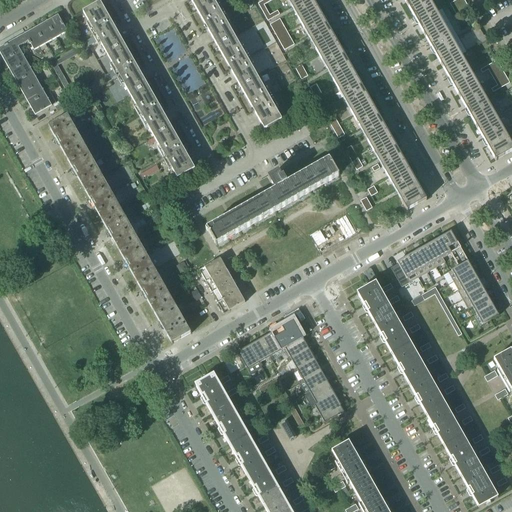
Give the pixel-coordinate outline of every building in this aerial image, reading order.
[(204,0),(193,6),(217,48),(234,38),(212,0),(204,0)] [(249,5),(245,0),(239,0),(244,8),(249,5)] [(265,0),(257,4),(267,22),(279,15),(277,12),(269,16),(263,6),(273,0),(265,0)] [(426,201),(348,65),(311,0),(286,0),(379,163),(381,167),(407,212),(407,211),(425,201),(425,202),(426,201)] [(511,146),(428,0),(403,0),(495,162),(496,162),(495,161),(511,151),(511,146)] [(457,0),(450,5),(457,18),(469,11),(463,0),(457,0)] [(83,14),(107,55),(123,46),(100,4),(83,14)] [(58,16),(47,23),(56,39),(67,33),(58,16)] [(279,20),(269,26),(284,51),(294,46),(279,20)] [(47,23),(36,29),(45,45),(56,39),(47,23)] [(478,39),(480,43),(486,40),(480,27),(468,33),(472,42),(478,39)] [(36,29),(25,35),(29,42),(36,56),(41,53),(39,49),(45,45),(36,29)] [(0,48),(0,54),(4,62),(21,52),(18,48),(29,42),(25,35),(0,48)] [(217,48),(240,90),(258,80),(234,38),(217,48)] [(107,55),(130,97),(147,87),(123,46),(107,55)] [(77,50),(62,58),(65,62),(79,54),(77,50),(76,50),(77,50)] [(4,62),(10,72),(27,63),(21,52),(4,62)] [(496,61),(480,71),(482,74),(488,70),(497,86),(491,90),(493,93),(509,84),(496,61)] [(51,65),(58,78),(62,75),(57,66),(55,62),(51,65)] [(16,83),(33,74),(27,63),(10,72),(16,83)] [(301,66),(295,69),(301,81),(307,77),(301,66)] [(16,83),(22,94),(39,85),(33,74),(16,83)] [(258,80),(240,90),(253,113),(254,113),(264,131),(267,129),(279,123),(278,123),(281,121),(258,80)] [(66,82),(62,84),(69,97),(68,97),(73,95),(66,82)] [(22,94),(29,105),(45,95),(39,85),(22,94)] [(316,85),(310,88),(321,109),(327,106),(316,85)] [(130,97),(154,138),(171,129),(147,87),(130,97)] [(50,93),(45,95),(29,105),(35,116),(56,104),(50,93)] [(69,106),(66,100),(54,107),(57,113),(69,106)] [(306,116),(309,121),(315,117),(312,112),(306,116)] [(331,112),(324,115),(338,139),(344,136),(331,112)] [(48,128),(66,159),(85,148),(68,116),(48,128)] [(171,129),(154,138),(178,180),(181,179),(194,171),(184,152),(171,129)] [(350,147),(344,151),(356,171),(362,168),(350,147)] [(66,159),(83,189),(103,178),(85,148),(66,159)] [(219,226),(208,232),(216,246),(217,246),(227,240),(239,233),(251,226),(263,220),(286,206),(310,193),(327,183),(338,177),(339,177),(331,163),(319,169),(302,179),(288,187),(283,178),(282,178),(279,173),(264,181),(273,196),(255,206),(243,212),(231,219),(219,226)] [(83,189),(101,220),(120,209),(103,178),(83,189)] [(129,185),(133,192),(140,188),(136,181),(129,185)] [(373,187),(367,191),(371,197),(377,194),(373,187)] [(366,198),(360,202),(366,212),(372,209),(366,198)] [(101,220),(118,250),(137,239),(120,209),(101,220)] [(296,221),(302,231),(323,219),(318,209),(296,221)] [(322,240),(328,251),(361,232),(355,221),(322,240)] [(156,228),(159,234),(166,230),(163,225),(156,228)] [(451,233),(441,238),(451,255),(450,255),(456,265),(458,268),(468,262),(460,249),(451,233)] [(441,238),(432,243),(442,260),(442,259),(444,259),(448,256),(450,255),(451,255),(441,238)] [(118,250),(134,280),(154,269),(146,255),(137,239),(118,250)] [(432,243),(424,248),(433,265),(436,269),(444,264),(445,264),(442,259),(442,260),(432,243)] [(424,248),(415,253),(424,270),(427,274),(436,269),(433,265),(424,248)] [(415,253),(406,258),(415,275),(418,279),(427,274),(424,270),(415,253)] [(406,258),(397,263),(406,280),(409,284),(418,279),(415,275),(406,258)] [(200,273),(205,283),(226,271),(220,260),(205,269),(204,268),(198,272),(199,273),(200,273)] [(451,272),(448,274),(453,283),(456,281),(473,272),(468,262),(458,268),(451,272)] [(174,268),(178,275),(188,270),(183,263),(174,268)] [(134,280),(152,311),(171,300),(154,270),(154,269),(134,280)] [(369,270),(365,272),(364,272),(364,273),(364,274),(369,283),(370,283),(371,283),(375,281),(376,280),(376,279),(371,270),(370,270),(370,269),(369,270)] [(205,283),(211,294),(232,282),(226,271),(205,283)] [(456,281),(453,283),(456,288),(458,291),(458,292),(478,280),(473,272),(456,281)] [(458,291),(457,292),(462,301),(466,299),(483,289),(478,280),(458,292),(458,291)] [(211,294),(218,305),(238,293),(232,282),(211,294)] [(356,294),(433,429),(478,509),(497,498),(376,283),(356,294)] [(381,290),(384,294),(392,289),(390,285),(381,290)] [(466,299),(462,301),(467,310),(467,311),(471,308),(488,298),(483,289),(466,299)] [(201,299),(200,297),(196,290),(186,296),(191,305),(201,299)] [(238,293),(218,305),(223,314),(223,316),(229,312),(244,303),(238,293)] [(388,302),(391,306),(399,301),(397,297),(388,302)] [(488,298),(471,308),(475,314),(476,316),(493,307),(488,298)] [(171,300),(152,311),(172,345),(190,334),(190,335),(191,335),(171,300)] [(476,316),(474,317),(474,318),(479,327),(481,326),(498,316),(493,307),(476,316)] [(402,318),(404,322),(413,318),(410,313),(402,318)] [(292,322),(271,334),(281,352),(285,349),(302,339),(292,322)] [(409,330),(411,335),(420,330),(418,326),(409,330)] [(271,334),(260,341),(269,358),(271,362),(273,361),(271,357),(272,356),(281,352),(271,334)] [(302,339),(285,349),(289,356),(290,358),(286,360),(287,362),(291,360),(308,350),(302,339)] [(260,341),(249,347),(261,368),(262,367),(260,363),(269,358),(260,341)] [(420,349),(422,353),(431,348),(428,344),(420,349)] [(237,353),(241,360),(240,361),(242,365),(243,364),(250,376),(261,369),(261,368),(249,347),(237,353)] [(308,350),(291,360),(296,370),(293,371),(294,373),(297,371),(315,361),(308,350)] [(511,393),(511,353),(510,351),(507,352),(496,358),(496,359),(493,360),(511,393)] [(426,361),(429,366),(438,361),(435,356),(426,361)] [(315,361),(297,371),(303,381),(299,383),(300,384),(300,385),(304,382),(321,373),(315,361)] [(306,388),(302,390),(305,396),(310,394),(327,384),(321,373),(304,382),(306,388)] [(437,379),(439,384),(448,379),(445,374),(437,379)] [(240,466),(266,511),(291,511),(214,375),(200,383),(195,386),(205,404),(240,466)] [(227,377),(219,382),(222,386),(230,381),(227,377)] [(277,379),(271,383),(273,388),(275,387),(280,384),(277,379)] [(271,383),(264,386),(267,391),(273,388),(271,383)] [(280,384),(275,387),(280,394),(284,391),(280,384)] [(327,384),(310,394),(316,405),(334,395),(327,384)] [(264,386),(258,390),(261,395),(267,391),(264,386)] [(444,392),(446,396),(455,391),(452,387),(444,392)] [(235,389),(226,394),(229,398),(237,393),(235,389)] [(284,391),(280,394),(284,401),(288,399),(284,391)] [(316,405),(314,406),(324,424),(343,413),(340,407),(334,395),(316,405)] [(288,399),(284,401),(288,408),(292,406),(288,399)] [(248,405),(240,410),(242,415),(251,410),(248,405)] [(454,410),(457,414),(465,409),(463,405),(454,410)] [(292,406),(288,408),(292,415),(296,413),(292,406)] [(296,413),(292,415),(296,422),(300,420),(296,413)] [(461,422),(464,427),(472,422),(470,417),(461,422)] [(255,418),(247,423),(249,427),(258,422),(255,418)] [(300,420),(296,422),(300,429),(304,427),(300,420)] [(281,425),(290,441),(291,439),(294,437),(295,438),(296,438),(287,422),(286,422),(286,423),(283,425),(281,425)] [(266,436),(257,441),(260,445),(268,440),(266,436)] [(472,441),(474,445),(483,440),(480,436),(472,441)] [(332,452),(338,464),(365,511),(387,511),(359,461),(348,443),(346,444),(334,450),(335,450),(332,452)] [(273,448),(264,453),(267,458),(276,453),(273,448)] [(479,453),(481,458),(490,453),(487,448),(479,453)] [(332,464),(321,470),(324,475),(335,469),(332,464)] [(489,471),(491,476),(500,471),(498,466),(489,471)] [(283,467),(275,472),(277,476),(286,471),(283,467)] [(291,479),(282,484),(284,488),(293,483),(291,479)] [(496,484),(498,487),(506,482),(505,479),(496,484)] [(342,483),(332,489),(335,494),(345,488),(342,483)] [(292,502),(295,506),(303,502),(301,497),(297,491),(293,493),(297,500),(292,502)]
